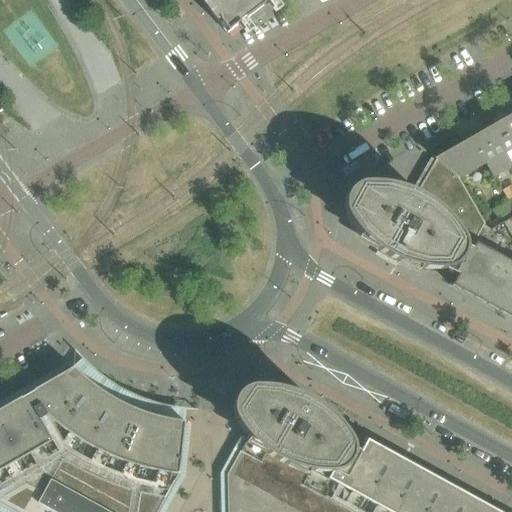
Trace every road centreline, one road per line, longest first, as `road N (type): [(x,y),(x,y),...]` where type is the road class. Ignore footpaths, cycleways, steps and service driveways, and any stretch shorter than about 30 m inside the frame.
road 1 (tertiary): [(248,317),(511,460)]
road 2 (residential): [(271,190),(511,53)]
road 3 (tertiary): [(511,380),(285,253)]
road 4 (residential): [(194,85),(16,191)]
road 5 (residential): [(194,85),(345,0)]
road 6 (tertiary): [(89,292),(153,330),(190,335),(248,317)]
road 7 (tertiary): [(271,190),(194,85)]
road 8 (tertiary): [(16,191),(89,292)]
